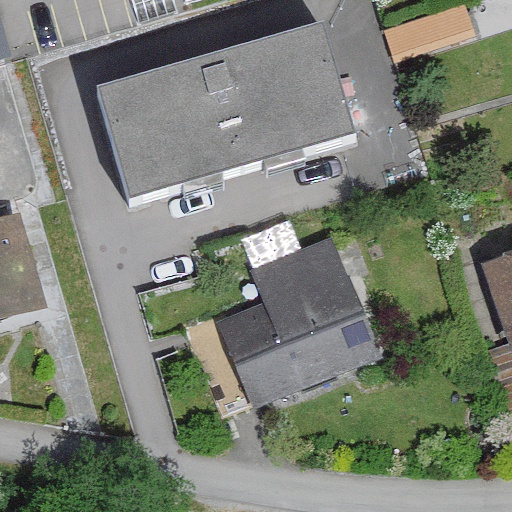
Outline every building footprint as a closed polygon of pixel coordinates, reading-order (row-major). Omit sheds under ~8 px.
[(462,0),(381,22),(390,52),(476,29),(468,0),(462,0)] [(348,160),(311,36),(78,105),(114,229),(348,160)] [(0,330),(35,320),(6,224),(0,225),(0,330)] [(373,366),(323,249),(242,284),(254,314),(214,331),(251,417),(373,366)] [(511,365),(511,264),(475,276),(503,368),(511,365)]
